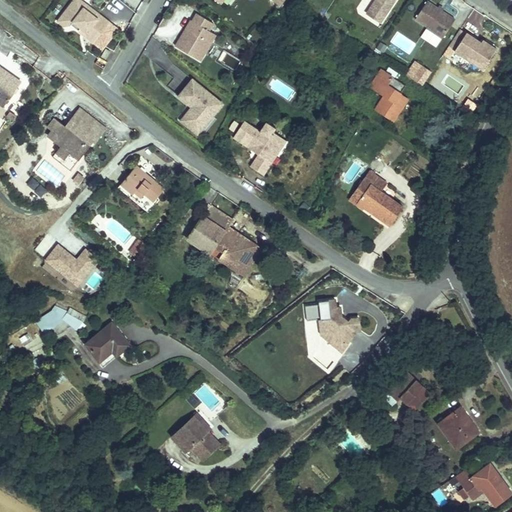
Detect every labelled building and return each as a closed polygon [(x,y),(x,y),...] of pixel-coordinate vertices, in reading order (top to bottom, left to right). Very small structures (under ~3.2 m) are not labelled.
[(89,33),(105,14),(88,0),(61,0),(54,9),(59,14),(66,13),(74,19),(76,17),(82,22),(79,24),(89,33)] [(380,10),(386,0),(367,0),(366,1),(380,10)] [(450,14),(428,0),(419,0),(410,14),(438,33),(450,14)] [(380,10),(366,1),(362,7),(376,17),(380,10)] [(186,12),(170,38),(194,53),(199,45),(194,42),(200,33),(204,36),(210,27),(203,23),(208,15),(191,5),(187,12),(186,12)] [(491,45),(477,36),(476,38),(456,25),(451,32),(444,42),(478,65),(491,45)] [(199,45),(204,36),(200,33),(194,42),(199,45)] [(395,33),(390,44),(410,54),(416,43),(395,33)] [(106,60),(111,52),(106,49),(101,57),(106,60)] [(382,60),(376,56),(365,73),(370,77),(382,60)] [(402,73),(382,60),(370,77),(380,84),(372,97),(392,110),(404,91),(394,85),(402,73)] [(413,60),(404,75),(423,85),(431,71),(413,60)] [(0,80),(9,70),(1,63),(0,64),(0,80)] [(201,115),(216,96),(186,72),(172,88),(188,102),(178,115),(189,125),(199,113),(201,115)] [(52,102),(79,123),(84,117),(57,96),(52,102)] [(79,123),(52,102),(43,113),(32,104),(26,112),(30,116),(25,122),(39,133),(34,139),(43,146),(40,150),(49,157),(66,136),(64,134),(69,128),(71,129),(73,131),(79,123)] [(270,119),(261,113),(255,123),(239,112),(228,128),(253,145),(245,157),(259,165),(266,154),(261,150),(275,130),(267,124),(270,119)] [(280,133),(275,130),(261,150),(266,154),(280,133)] [(144,175),(113,152),(99,171),(130,194),(144,175)] [(364,161),(355,176),(361,180),(367,172),(378,180),(383,173),(364,161)] [(130,194),(99,171),(96,175),(127,198),(130,194)] [(177,171),(171,179),(189,190),(194,181),(177,171)] [(401,194),(378,180),(367,172),(361,180),(395,203),(401,194)] [(361,180),(355,176),(346,189),(352,193),(361,180)] [(36,179),(29,183),(38,197),(45,192),(36,179)] [(361,180),(352,193),(387,216),(395,203),(361,180)] [(184,193),(178,205),(202,218),(208,206),(184,193)] [(167,226),(191,238),(201,220),(202,218),(178,205),(167,226)] [(201,220),(191,238),(213,251),(230,231),(214,222),(211,227),(201,220)] [(126,231),(119,227),(115,234),(122,238),(126,231)] [(230,231),(213,251),(223,257),(236,234),(230,231)] [(122,238),(115,234),(111,239),(118,243),(122,238)] [(137,255),(143,243),(136,240),(130,251),(137,255)] [(57,243),(43,260),(77,287),(99,259),(85,248),(76,259),(57,243)] [(324,280),(308,283),(311,300),(309,301),(311,315),(319,314),(320,323),(333,322),(337,326),(347,314),(349,314),(348,300),(341,301),(338,304),(331,298),(330,289),(326,288),(324,280)] [(39,327),(53,333),(59,321),(79,330),(85,317),(51,301),(39,327)] [(101,351),(110,343),(90,320),(68,342),(84,358),(96,347),(101,351)] [(282,337),(294,325),(287,320),(276,332),(282,337)] [(333,322),(320,323),(331,333),(338,327),(337,326),(333,322)] [(402,359),(383,378),(394,389),(407,401),(426,381),(402,359)] [(394,389),(383,378),(375,386),(386,397),(394,389)] [(471,420),(453,397),(431,414),(438,424),(443,421),(453,434),(471,420)] [(192,408),(189,410),(203,425),(206,422),(192,408)] [(189,410),(173,427),(187,441),(199,453),(216,437),(203,425),(189,410)] [(511,436),(511,426),(509,423),(503,427),(510,437),(511,436)] [(187,441),(173,427),(168,431),(182,445),(187,441)] [(486,464),(480,456),(460,468),(462,472),(441,486),(447,496),(471,481),(480,495),(488,490),(491,495),(501,488),(491,473),(488,475),(485,470),(482,472),(479,468),(486,464)] [(511,511),(511,500),(494,511),(511,511)]
